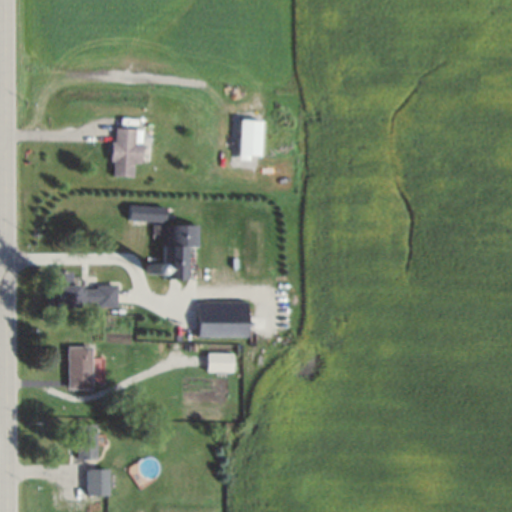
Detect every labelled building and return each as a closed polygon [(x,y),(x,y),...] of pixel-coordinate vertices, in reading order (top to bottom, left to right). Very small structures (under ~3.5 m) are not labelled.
[(234,158),(236,119),(254,120),(252,159),(234,158)] [(112,126),(129,127),(128,143),(137,144),(136,161),(127,160),(127,175),(110,174),(110,160),(106,159),(106,142),(112,142),(112,126)] [(122,216),(122,202),(160,204),(160,217),(122,216)] [(161,281),(162,226),(192,226),(191,281),(161,281)] [(152,251),(154,251),(157,254),(157,258),(156,260),(152,262),(149,262),(146,259),(146,256),(148,252),(152,251)] [(110,285),(110,307),(90,306),(91,303),(73,302),(73,307),(47,306),(48,282),(50,282),(51,269),(67,270),(66,284),(110,285)] [(156,283),(159,284),(162,286),(162,290),(161,294),(158,296),(153,296),(150,293),(149,289),(150,287),(152,284),(156,283)] [(242,335),(189,333),(190,299),(243,301),(242,335)] [(159,334),(141,334),(142,320),(160,321),(159,334)] [(87,387),(59,386),(61,345),(72,346),(89,346),(87,387)] [(202,371),(203,352),(227,353),(227,371),(202,371)] [(90,459),(71,459),(73,421),(91,422),(90,459)] [(105,494),(81,493),(82,465),(106,466),(105,494)]
